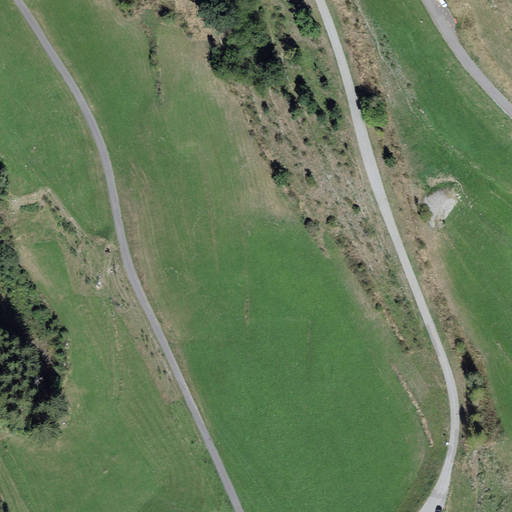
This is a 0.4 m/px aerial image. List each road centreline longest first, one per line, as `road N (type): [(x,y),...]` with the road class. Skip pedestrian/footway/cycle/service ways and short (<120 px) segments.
road 1 (unclassified): [(240,511),(133,277),(100,139),(18,0)]
road 2 (unclassified): [(426,0),(511,111)]
